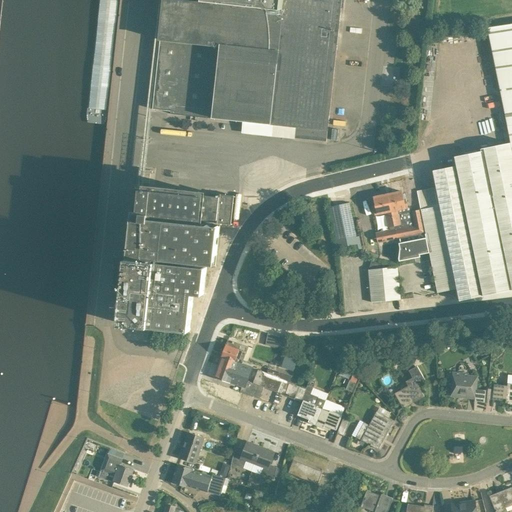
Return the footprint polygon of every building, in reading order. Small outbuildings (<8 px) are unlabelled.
[(204,0),(204,3),(179,0),(164,0),(153,109),(171,111),(171,113),(213,118),(213,117),(296,126),(295,138),(327,141),(341,0),(204,0)] [(430,120),(436,71),(426,70),(420,119),(430,120)] [(511,289),(511,147),(509,131),(503,132),(505,143),(482,148),(483,151),(455,156),(457,165),(434,170),(438,191),(418,195),(421,209),(430,252),(438,292),(458,288),(460,300),(511,289)] [(140,168),(138,182),(149,183),(151,170),(140,168)] [(137,188),(134,211),(145,212),(147,214),(148,215),(149,215),(151,216),(153,215),(155,214),(157,212),(160,213),(161,214),(162,215),(162,216),(165,218),(167,217),(168,217),(170,216),(171,216),(172,215),(172,214),(175,214),(176,216),(179,218),(181,219),(182,219),(184,219),(185,218),(187,217),(187,216),(188,216),(190,216),(191,217),(192,218),(194,220),(196,221),(197,221),(198,220),(201,220),(203,218),(217,220),(219,196),(204,195),(199,192),(193,195),(190,194),(184,190),(178,193),(174,193),(169,188),(162,192),(159,191),(154,187),(147,189),(137,188)] [(400,247),(399,257),(399,261),(415,258),(414,253),(419,252),(419,254),(430,252),(421,209),(411,211),(410,206),(408,207),(406,199),(404,200),(402,191),(388,194),(394,226),(396,239),(400,238),(401,242),(399,242),(400,247)] [(134,211),(130,255),(216,265),(220,225),(216,225),(216,222),(231,224),(234,196),(205,192),(204,195),(219,196),(217,220),(203,218),(201,220),(198,220),(197,221),(196,221),(194,220),(192,218),(191,217),(190,216),(188,216),(187,216),(187,217),(185,218),(184,219),(182,219),(181,219),(179,218),(176,216),(175,214),(172,214),(172,215),(171,216),(170,216),(168,217),(167,217),(165,218),(162,216),(162,215),(161,214),(160,213),(157,212),(155,214),(153,215),(151,216),(149,215),(148,215),(147,214),(145,212),(134,211)] [(389,227),(394,226),(388,194),(374,197),(376,205),(373,206),(375,214),(385,212),(388,227),(389,227)] [(349,202),(330,206),(339,247),(353,244),(354,249),(367,247),(364,234),(357,236),(351,212),(349,202)] [(378,242),(396,239),(394,226),(389,227),(390,230),(376,233),(378,242)] [(124,291),(121,323),(190,330),(194,293),(204,294),(207,266),(116,256),(112,290),(124,291)] [(373,258),(369,269),(372,302),(401,299),(398,266),(383,261),(373,258)] [(265,345),(283,348),(285,337),(268,333),(265,345)] [(226,344),(223,352),(243,360),(246,353),(249,347),(229,340),(227,345),(226,344)] [(438,346),(443,353),(447,350),(442,344),(438,346)] [(222,358),(219,365),(234,371),(232,376),(237,378),(238,377),(264,386),(264,387),(302,400),(306,388),(290,382),(292,375),(268,368),(267,373),(252,367),(253,367),(242,363),(243,360),(223,352),(221,357),(222,358)] [(351,367),(344,364),(342,370),(349,373),(351,367)] [(260,398),(264,387),(264,386),(238,377),(237,378),(232,376),(234,371),(219,365),(215,377),(230,383),(230,382),(249,389),(248,394),(240,391),(240,392),(260,398)] [(408,385),(395,392),(403,408),(411,403),(411,402),(414,400),(415,401),(424,396),(417,383),(425,379),(418,365),(409,370),(413,377),(406,381),(408,385)] [(454,371),(452,385),(451,395),(463,396),(463,395),(467,395),(466,396),(475,397),(478,375),(469,374),(469,372),(454,371)] [(494,384),(494,389),(493,399),(506,401),(506,402),(507,402),(507,399),(511,399),(511,374),(508,374),(507,385),(494,384)] [(346,389),(352,391),(358,377),(353,375),(351,380),(350,380),(346,389)] [(306,421),(316,424),(329,393),(307,385),(306,388),(302,400),(301,401),(303,402),(298,415),(307,418),(306,421)] [(337,430),(340,420),(344,412),(345,407),(336,403),(326,399),(329,393),(316,424),(326,428),(327,426),(337,430)] [(377,411),(369,425),(364,422),(357,437),(379,449),(383,441),(382,440),(384,437),(385,438),(394,420),(377,411)] [(344,416),(341,423),(337,433),(344,435),(348,426),(351,418),(350,418),(351,416),(345,413),(345,416),(344,416)] [(201,447),(203,440),(204,437),(189,432),(180,458),(195,463),(201,447)] [(246,460),(255,464),(261,447),(248,441),(243,453),(234,451),(231,463),(244,467),(246,460)] [(275,452),(261,447),(255,464),(264,467),(261,474),(274,479),(278,467),(270,464),(275,452)] [(114,481),(116,482),(128,486),(134,469),(120,464),(123,458),(108,453),(106,459),(120,464),(120,466),(106,460),(102,469),(116,475),(114,481)] [(205,463),(207,456),(200,454),(198,462),(205,463)] [(294,459),(289,472),(318,484),(323,471),(294,459)] [(194,469),(188,467),(178,464),(173,482),(188,487),(188,486),(221,495),(222,491),(226,493),(228,486),(224,484),(226,477),(213,474),(212,478),(193,473),(194,469)] [(490,495),(494,505),(496,511),(507,511),(506,507),(511,504),(511,487),(511,489),(498,494),(498,492),(490,495)] [(367,491),(362,506),(375,511),(374,511),(387,511),(393,498),(382,493),(381,496),(376,494),(367,491)] [(312,498),(309,507),(318,510),(321,501),(312,498)] [(452,503),(452,511),(477,511),(475,500),(465,501),(466,504),(453,505),(452,503)]
